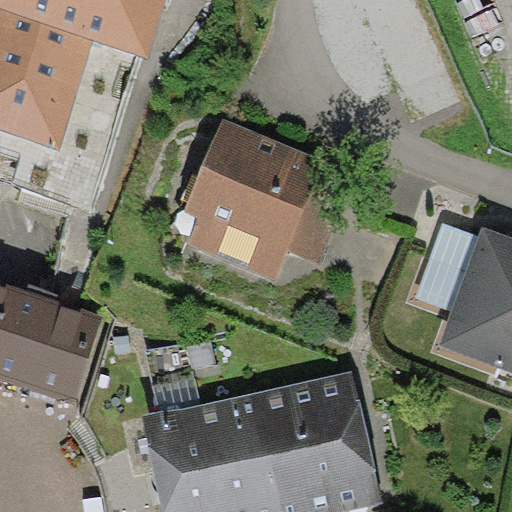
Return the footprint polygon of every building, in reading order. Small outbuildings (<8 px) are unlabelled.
[(0,0),(0,135),(32,145),(59,153),(91,46),(136,60),(149,63),(167,0),(0,0)] [(32,145),(19,188),(20,189),(91,210),(136,60),(91,46),(59,153),(32,145)] [(321,163),(225,125),(189,215),(203,220),(193,245),(274,277),(287,245),(319,258),(345,191),(315,179),(321,163)] [(415,299),(453,313),(482,239),(441,223),(415,299)] [(511,242),(485,232),(482,239),(453,313),(439,348),(511,376),(511,242)] [(51,305),(0,289),(0,385),(64,406),(77,410),(102,321),(65,310),(51,305)] [(359,511),(375,509),(348,387),(151,430),(168,511),(359,511)]
